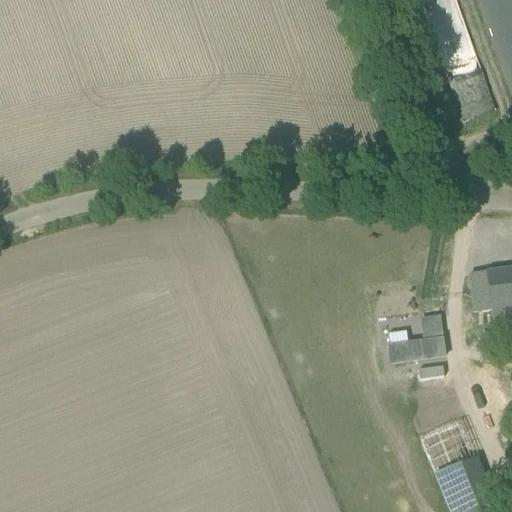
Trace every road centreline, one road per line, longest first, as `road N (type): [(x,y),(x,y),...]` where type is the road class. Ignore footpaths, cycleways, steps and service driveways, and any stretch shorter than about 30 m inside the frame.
road 1 (unclassified): [(0,228),(190,186),(468,199)]
road 2 (unclassified): [(468,199),(437,148),(381,0)]
